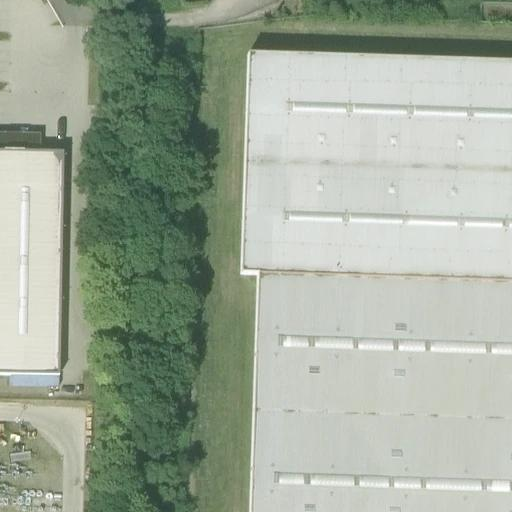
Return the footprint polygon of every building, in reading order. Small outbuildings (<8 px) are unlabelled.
[(240,276),(257,277),(511,285),(511,65),(247,57),(240,276)] [(15,135),(0,134),(0,153),(39,154),(39,136),(15,135)] [(39,154),(0,153),(0,377),(9,377),(58,378),(63,154),(39,154)] [(511,511),(511,285),(257,277),(248,511),(511,511)] [(58,378),(9,377),(9,388),(58,389),(58,378)]
